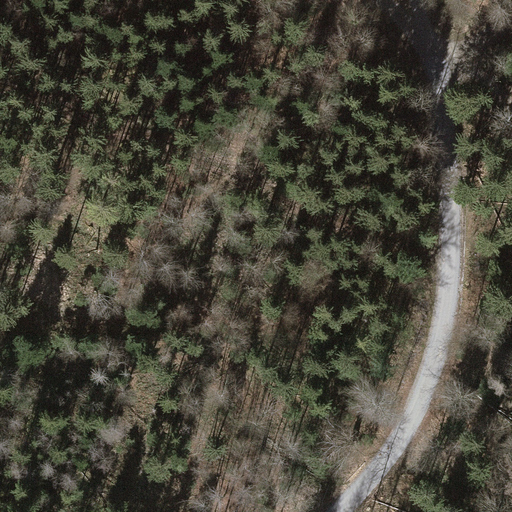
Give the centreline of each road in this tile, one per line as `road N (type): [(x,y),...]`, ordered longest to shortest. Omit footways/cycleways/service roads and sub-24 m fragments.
road 1 (track): [(511,21),(439,61),(446,248),(433,360),(402,432),(334,511)]
road 2 (track): [(511,109),(439,61),(422,29)]
